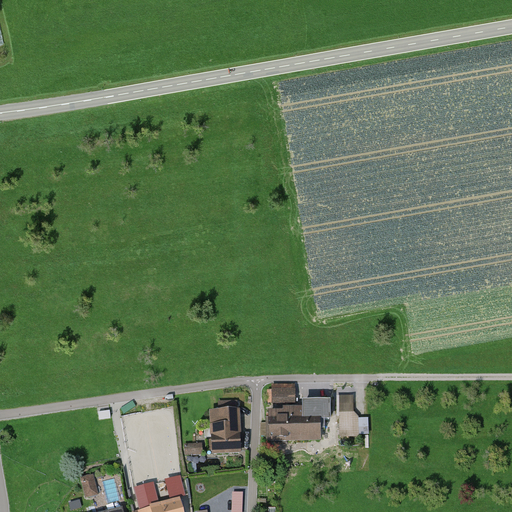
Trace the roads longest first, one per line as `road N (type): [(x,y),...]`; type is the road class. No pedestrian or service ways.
road 1 (tertiary): [(511,27),(0,113)]
road 2 (residential): [(252,511),(256,382),(0,419)]
road 3 (track): [(256,382),(511,378)]
